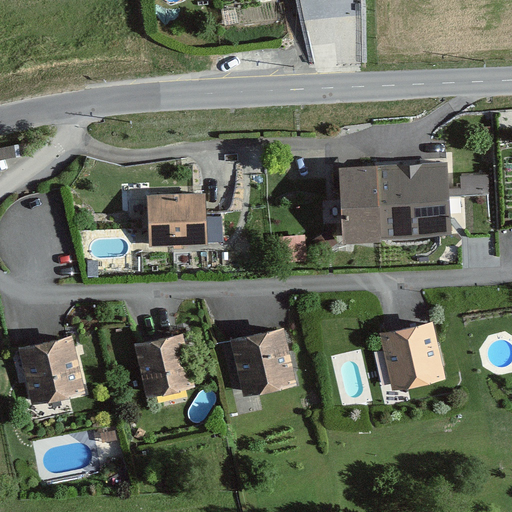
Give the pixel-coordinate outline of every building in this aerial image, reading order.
[(0,147),(0,158),(25,153),(23,143),(0,147)] [(339,164),(343,240),(452,234),(448,158),(339,164)] [(492,171),(463,172),(464,190),(492,189),(492,171)] [(149,246),(208,244),(208,241),(206,215),(205,190),(147,193),(149,246)] [(206,215),(208,241),(223,240),(222,214),(206,215)] [(282,261),(307,260),(306,233),(280,235),(282,261)] [(378,328),(390,387),(441,377),(429,318),(378,328)] [(230,337),(244,394),(298,381),(284,324),(230,337)] [(135,340),(146,396),(196,385),(184,330),(135,340)] [(19,344),(32,403),(86,391),(73,333),(19,344)]
